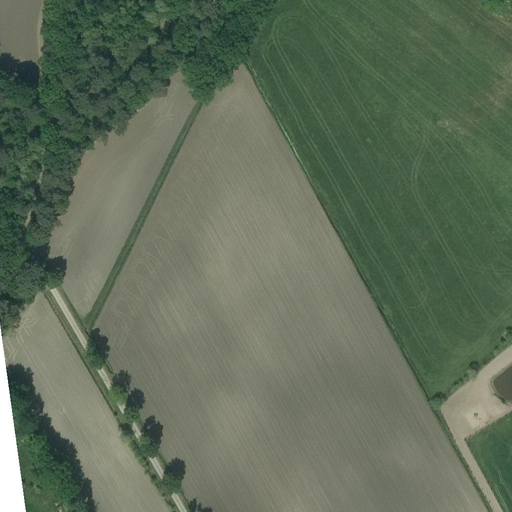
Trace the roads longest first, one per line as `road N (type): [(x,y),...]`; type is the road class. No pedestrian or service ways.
road 1 (unclassified): [(182,511),(22,235)]
road 2 (track): [(0,251),(22,235),(42,155),(46,0)]
